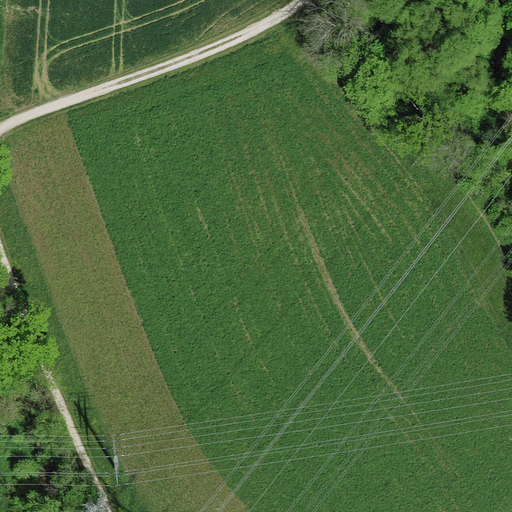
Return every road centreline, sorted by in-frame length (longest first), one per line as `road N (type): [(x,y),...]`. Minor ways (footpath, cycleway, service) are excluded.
road 1 (track): [(0,126),(235,35),(297,0)]
road 2 (track): [(104,511),(0,261)]
